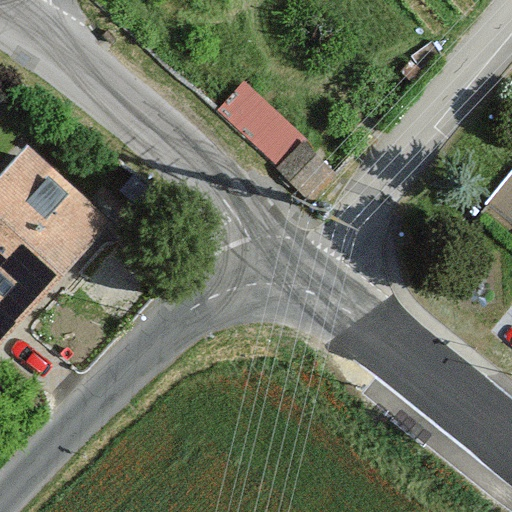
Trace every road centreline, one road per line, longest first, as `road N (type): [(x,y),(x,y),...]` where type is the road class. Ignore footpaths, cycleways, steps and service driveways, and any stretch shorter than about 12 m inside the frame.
road 1 (unclassified): [(266,285),(228,291),(189,312),(0,497)]
road 2 (residential): [(318,295),(511,8)]
road 3 (unclassified): [(59,54),(224,198),(266,285)]
road 4 (unclassified): [(318,295),(511,442)]
